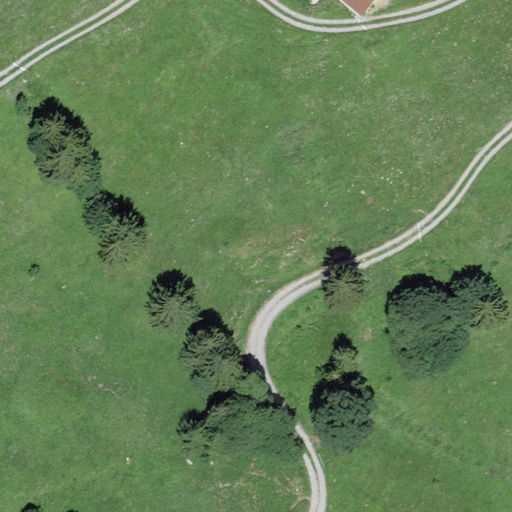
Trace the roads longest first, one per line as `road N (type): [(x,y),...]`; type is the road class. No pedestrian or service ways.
road 1 (track): [(313,511),(314,482),(257,376),(254,343),(268,313),(300,289),(403,242),(511,128)]
road 2 (track): [(446,0),(419,15),(309,27),(263,0)]
road 3 (track): [(127,0),(0,77)]
